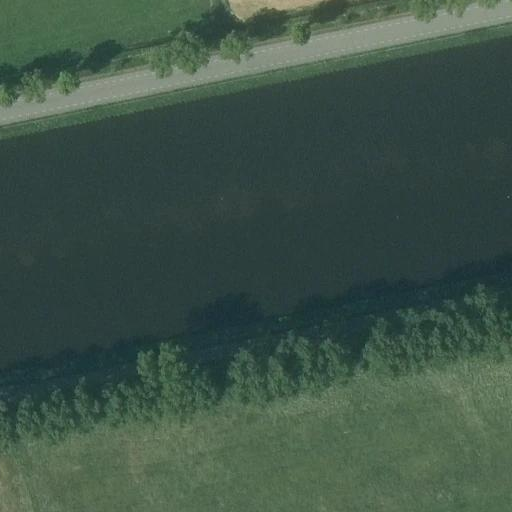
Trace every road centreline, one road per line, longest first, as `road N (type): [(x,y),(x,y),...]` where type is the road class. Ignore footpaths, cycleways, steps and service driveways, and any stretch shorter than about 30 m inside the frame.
road 1 (unclassified): [(0,396),(511,292)]
road 2 (tertiary): [(0,110),(511,9)]
